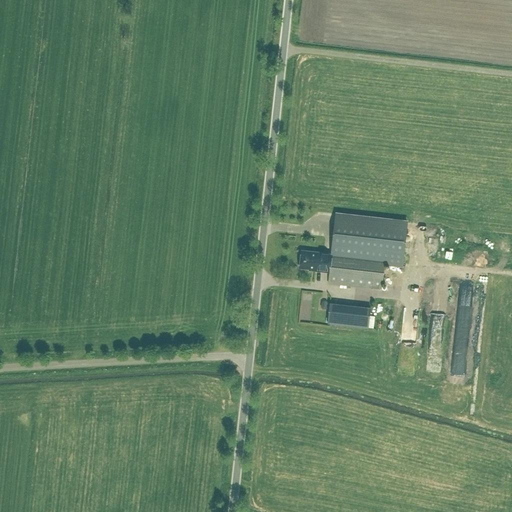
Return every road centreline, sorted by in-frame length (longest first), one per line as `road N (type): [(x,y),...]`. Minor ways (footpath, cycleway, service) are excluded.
road 1 (unclassified): [(249,354),(289,0)]
road 2 (unclassified): [(0,368),(249,354)]
road 3 (unknown): [(283,47),(511,74)]
road 4 (unclassified): [(232,511),(249,354)]
